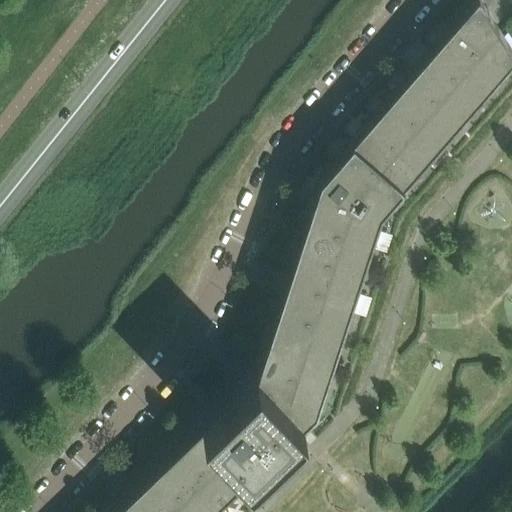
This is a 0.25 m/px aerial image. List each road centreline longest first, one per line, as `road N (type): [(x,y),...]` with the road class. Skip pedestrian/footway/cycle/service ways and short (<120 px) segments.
road 1 (residential): [(33,511),(190,334),(281,155),(418,0)]
road 2 (secondary): [(0,206),(165,0)]
